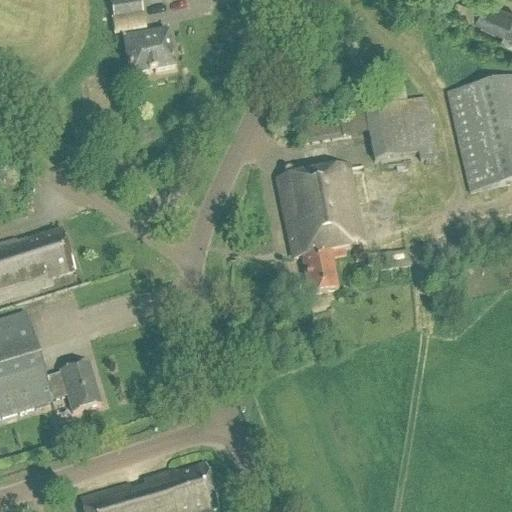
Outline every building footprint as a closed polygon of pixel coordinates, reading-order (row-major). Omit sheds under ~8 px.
[(136,0),(109,5),(113,24),(142,18),(138,0),(136,0)] [(454,0),(450,9),(473,19),(472,20),(502,34),(511,12),(485,0),(481,0),(478,8),(459,0),(454,0)] [(130,82),(159,76),(176,73),(169,36),(123,44),(130,82)] [(338,104),(368,98),(366,83),(335,89),(338,104)] [(468,198),(511,188),(511,83),(446,99),(468,198)] [(360,100),(360,103),(367,138),(372,167),(417,159),(418,166),(437,162),(425,102),(405,106),(403,92),(373,98),(360,100)] [(302,150),(341,143),(337,121),(298,129),(302,150)] [(337,295),(331,263),(345,261),(344,253),(351,251),(354,265),(366,262),(355,208),(348,173),(348,172),(278,185),(293,264),(301,263),(308,300),(337,295)] [(75,276),(62,236),(47,240),(46,237),(0,251),(0,306),(54,289),(53,283),(75,276)] [(408,254),(376,259),(378,268),(379,276),(411,271),(408,254)] [(367,270),(378,268),(376,259),(376,258),(366,260),(367,270)] [(294,270),(269,282),(283,310),(307,298),(294,270)] [(72,417),(100,409),(88,367),(44,381),(25,318),(0,325),(0,422),(52,407),(51,406),(67,401),(72,417)] [(80,442),(84,461),(123,452),(118,433),(80,442)] [(129,490),(116,494),(120,511),(217,511),(205,469),(173,479),(172,477),(156,482),(142,486),(144,490),(130,494),(129,490)] [(120,511),(116,494),(80,504),(81,511),(120,511)]
